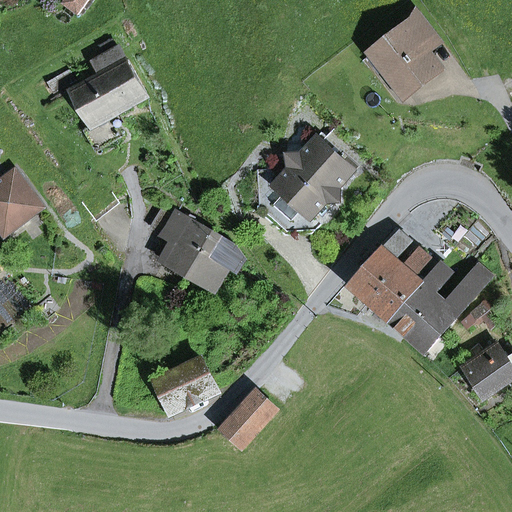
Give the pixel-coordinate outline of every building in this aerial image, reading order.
[(78,13),(87,0),(67,0),(65,4),(78,13)] [(440,70),(424,48),(438,37),(417,11),(403,22),(407,28),(374,53),(407,96),(440,70)] [(118,127),(112,117),(119,113),(148,97),(120,47),(93,63),(101,76),(72,92),(92,127),(87,130),(98,151),(123,136),(118,127)] [(402,99),(407,96),(374,53),(369,57),(402,99)] [(55,94),(77,81),(71,70),(48,83),(55,94)] [(118,127),(125,123),(119,113),(112,117),(118,127)] [(291,168),(258,170),(260,212),(301,210),(313,219),(318,214),(325,205),(328,202),(341,201),(340,189),(356,171),(318,137),(302,155),(290,156),(291,168)] [(0,226),(7,236),(45,208),(16,171),(0,183),(0,226)] [(95,219),(118,200),(100,177),(76,195),(95,219)] [(172,246),(165,259),(191,274),(214,232),(178,212),(179,210),(166,203),(153,228),(166,235),(165,237),(174,242),(172,246)] [(318,214),(322,218),(329,209),(325,205),(318,214)] [(313,235),(322,225),(313,219),(301,210),(260,212),(260,214),(287,236),(313,235)] [(400,231),(352,287),(372,304),(405,267),(397,260),(413,242),(400,231)] [(234,263),(242,267),(247,259),(236,245),(214,232),(191,274),(218,290),(234,263)] [(158,255),(165,259),(172,246),(165,242),(158,255)] [(405,267),(372,304),(391,321),(425,283),(418,277),(433,260),(421,249),(405,267)] [(425,283),(391,321),(409,336),(442,298),(437,294),(455,274),(442,263),(425,283)] [(479,265),(446,302),(442,298),(409,336),(427,352),(493,277),(479,265)] [(483,318),(489,326),(496,321),(484,305),(462,321),(469,330),(483,318)] [(465,367),(485,397),(511,378),(511,358),(510,360),(499,344),(465,367)] [(157,381),(171,409),(216,387),(203,359),(157,381)] [(259,392),(223,430),(243,449),(279,410),(259,392)]
